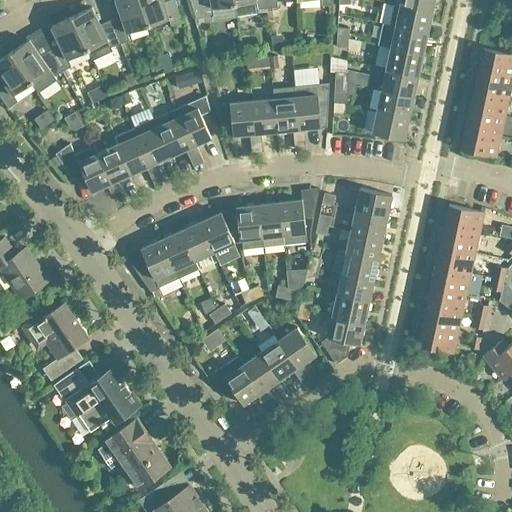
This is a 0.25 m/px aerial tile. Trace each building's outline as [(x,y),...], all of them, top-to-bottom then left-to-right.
[(129,40),(126,32),(147,25),(139,0),(115,0),(121,16),(110,20),(120,43),(129,40)] [(182,22),(174,0),(168,0),(163,2),(162,0),(139,0),(147,25),(168,18),(171,26),(182,22)] [(234,4),(233,0),(190,0),(196,18),(212,15),(213,21),(236,17),(236,15),(234,4)] [(267,7),(266,0),(233,0),(234,4),(236,15),(258,12),(257,8),(267,7)] [(432,11),(434,0),(393,0),(393,3),(400,4),(432,11)] [(427,32),(432,11),(400,4),(395,25),(427,32)] [(111,47),(120,43),(110,20),(100,24),(92,6),(71,16),(87,49),(92,59),(112,50),(111,47)] [(87,49),(71,16),(51,26),(59,43),(49,49),(62,71),(71,66),(67,59),(87,49)] [(395,25),(382,22),(378,44),(391,46),(423,53),(427,32),(395,25)] [(337,27),(337,37),(347,37),(348,27),(337,27)] [(281,34),(271,35),(272,50),(283,49),(281,34)] [(347,47),(347,37),(337,37),(337,47),(347,47)] [(62,71),(49,49),(39,55),(29,39),(10,52),(31,82),(49,69),(54,76),(62,71)] [(418,75),(423,53),(391,46),(386,68),(418,75)] [(511,75),(511,53),(483,47),(478,68),(511,75)] [(31,82),(10,52),(0,58),(0,76),(3,80),(0,82),(0,96),(8,107),(18,101),(13,94),(31,82)] [(169,52),(159,55),(164,71),(174,68),(169,52)] [(276,55),(268,56),(270,68),(278,67),(276,55)] [(413,96),(418,75),(386,68),(381,89),(413,96)] [(509,95),(511,82),(511,75),(478,68),(474,88),(509,95)] [(198,69),(188,71),(191,84),(201,81),(198,69)] [(336,71),(335,81),(346,81),(347,72),(336,71)] [(132,73),(125,76),(130,85),(137,82),(132,73)] [(346,91),(346,81),(335,81),(335,90),(346,91)] [(293,129),(294,138),(305,137),(304,128),(327,125),(327,121),(330,121),(332,82),(294,86),(298,128),(293,129)] [(104,83),(97,87),(102,98),(109,95),(104,83)] [(225,84),(217,86),(219,95),(228,93),(225,84)] [(149,85),(142,88),(144,93),(152,90),(149,85)] [(298,128),(294,86),(273,88),(274,98),(277,130),(293,129),(298,128)] [(505,116),(509,95),(474,88),(470,108),(505,116)] [(409,117),(413,96),(381,89),(377,110),(409,117)] [(128,93),(120,96),(124,105),(132,101),(128,93)] [(185,148),(189,157),(200,153),(196,144),(211,137),(201,114),(211,110),(206,94),(174,109),(177,116),(191,146),(185,148)] [(250,133),(251,143),(262,142),(261,132),(277,130),(274,98),(252,100),(255,133),(250,133)] [(255,133),(252,100),(221,103),(226,119),(231,118),(233,135),(250,133),(255,133)] [(334,112),(344,113),(345,103),(334,102),(334,112)] [(500,136),(505,116),(470,108),(465,128),(500,136)] [(154,118),(171,155),(185,148),(191,146),(177,116),(174,109),(154,118)] [(404,139),(409,117),(377,110),(372,132),(404,139)] [(151,164),(146,166),(150,175),(160,170),(156,162),(171,155),(154,118),(135,127),(151,164)] [(151,164),(135,127),(115,136),(118,143),(132,173),(146,166),(151,164)] [(496,156),(500,136),(465,128),(461,149),(496,156)] [(306,147),(305,137),(294,138),(294,148),(306,147)] [(112,182),(98,152),(94,145),(75,153),(70,142),(55,153),(74,179),(84,175),(91,191),(107,184),(112,182)] [(263,151),(262,142),(251,143),(252,152),(263,151)] [(132,173),(118,143),(98,152),(112,182),(107,184),(111,193),(121,188),(117,179),(132,173)] [(204,161),(200,153),(189,157),(193,166),(204,161)] [(164,179),(160,170),(150,175),(154,184),(164,179)] [(387,216),(392,194),(360,187),(355,209),(387,216)] [(323,202),(333,204),(335,194),(325,192),(323,202)] [(307,241),(306,231),(302,199),(280,201),(285,244),(307,241)] [(285,244),(280,201),(258,204),(263,246),(285,244)] [(480,231),(484,211),(449,203),(444,224),(480,231)] [(263,246),(258,204),(236,206),(240,239),(242,239),(244,249),(263,246)] [(382,237),(387,216),(355,209),(350,230),(382,237)] [(235,241),(221,211),(201,221),(214,251),(235,241)] [(320,214),(318,223),(329,226),(331,216),(320,214)] [(214,251),(201,221),(181,230),(194,260),(214,251)] [(327,235),(329,226),(318,223),(316,233),(327,235)] [(511,225),(502,223),(500,235),(511,237),(511,225)] [(475,252),(480,231),(444,224),(440,244),(475,252)] [(175,268),(178,277),(198,268),(194,260),(181,230),(161,238),(175,268)] [(378,258),(382,237),(350,230),(346,251),(378,258)] [(49,279),(26,246),(16,253),(5,237),(0,239),(0,267),(21,298),(49,279)] [(178,277),(175,268),(161,238),(141,248),(148,263),(137,271),(151,291),(179,278),(178,277)] [(471,272),(475,252),(440,244),(436,264),(471,272)] [(378,258),(346,251),(339,250),(336,259),(344,261),(341,272),(373,279),(378,258)] [(310,256),(308,265),(320,268),(322,258),(310,256)] [(466,292),(471,272),(436,264),(431,284),(466,292)] [(318,277),(320,268),(308,265),(306,275),(318,277)] [(496,265),(494,276),(505,279),(507,267),(496,265)] [(369,300),(373,279),(341,272),(337,293),(369,300)] [(503,290),(505,279),(494,276),(491,288),(503,290)] [(258,284),(250,288),(255,299),(263,295),(258,284)] [(462,312),(466,292),(431,284),(427,304),(462,312)] [(276,296),(285,298),(288,287),(278,285),(276,296)] [(297,289),(288,287),(285,298),(295,300),(297,289)] [(246,303),(255,299),(250,288),(241,292),(246,303)] [(364,322),(369,300),(337,293),(332,314),(364,322)] [(211,297),(204,300),(208,310),(215,307),(211,297)] [(310,310),(312,300),(301,298),(299,307),(310,310)] [(65,302),(39,319),(36,315),(21,325),(37,349),(46,343),(56,358),(43,368),(51,380),(77,362),(69,350),(89,336),(65,302)] [(225,302),(217,308),(223,318),(231,312),(225,302)] [(478,303),(476,314),(487,317),(490,305),(478,303)] [(458,332),(462,312),(427,304),(422,325),(458,332)] [(309,319),(310,310),(299,307),(297,317),(309,319)] [(215,323),(223,318),(217,308),(209,313),(215,323)] [(347,355),(350,341),(359,343),(364,322),(332,314),(327,336),(321,341),(336,363),(347,355)] [(484,329),(487,317),(476,314),(473,326),(484,329)] [(453,352),(458,332),(422,325),(418,345),(453,352)] [(293,369),(298,377),(307,371),(302,363),(316,353),(297,326),(278,339),(297,366),(293,369)] [(218,327),(211,332),(219,343),(225,339),(218,327)] [(471,334),(469,346),(480,348),(483,336),(471,334)] [(204,365),(218,356),(207,338),(193,347),(204,365)] [(297,366),(278,339),(261,351),(279,378),(293,369),(297,366)] [(499,374),(511,363),(511,341),(508,345),(502,339),(483,354),(499,374)] [(279,378),(261,351),(243,363),(262,390),(257,394),(262,402),(272,395),(266,387),(279,378)] [(262,390),(243,363),(237,355),(209,374),(224,395),(233,389),(243,403),(257,394),(262,390)] [(510,372),(511,374),(511,363),(499,374),(502,379),(510,372)] [(120,415),(138,402),(125,384),(123,385),(112,369),(90,384),(78,367),(53,384),(66,402),(62,405),(70,417),(78,412),(90,430),(118,411),(120,415)] [(313,379),(307,371),(298,377),(303,385),(313,379)] [(169,466),(136,418),(105,440),(106,442),(97,448),(111,468),(120,462),(138,487),(169,466)] [(208,511),(190,485),(176,494),(167,480),(138,499),(147,511),(152,511),(156,510),(157,511),(208,511)]
